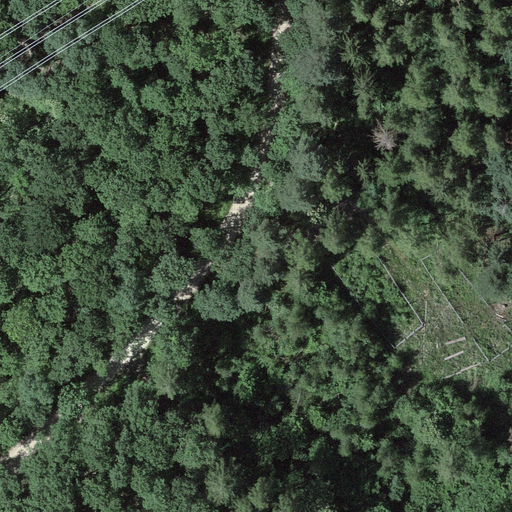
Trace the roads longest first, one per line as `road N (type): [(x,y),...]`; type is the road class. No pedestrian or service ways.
road 1 (track): [(281,0),(275,105),(253,188),(233,224),(177,301),(0,474)]
road 2 (track): [(132,348),(232,511)]
